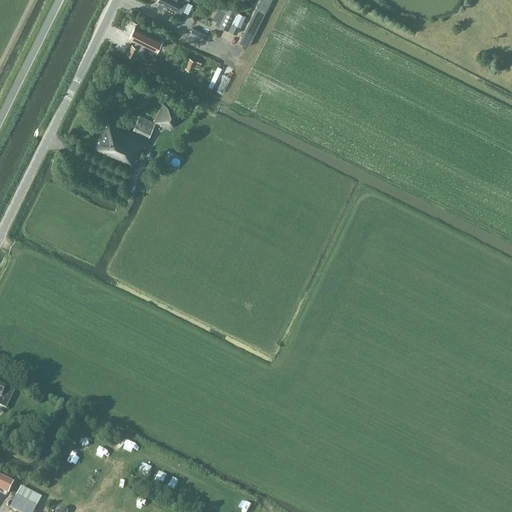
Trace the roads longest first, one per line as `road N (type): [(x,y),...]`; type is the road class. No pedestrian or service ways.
road 1 (tertiary): [(117,0),(0,235)]
road 2 (unclassified): [(0,120),(59,0)]
